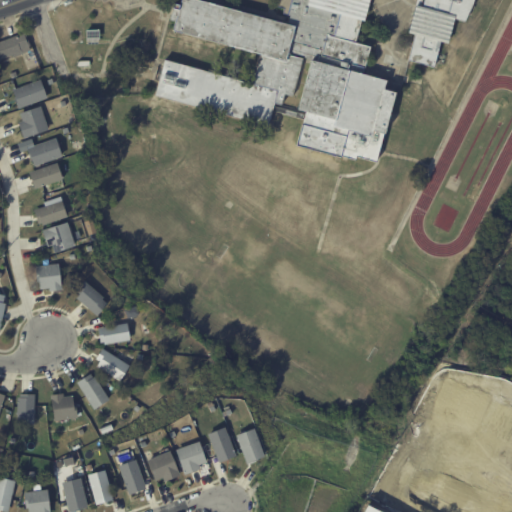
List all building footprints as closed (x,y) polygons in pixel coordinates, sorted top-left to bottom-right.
[(367,0),(362,20),(360,19),(354,42),(368,46),(361,73),(384,80),(382,89),(393,92),(374,161),(355,156),(354,159),(339,155),(339,157),(295,145),(304,112),(296,110),(309,59),(302,57),(291,96),(283,94),(280,104),(273,102),(267,125),(154,95),(163,59),(250,82),(258,54),(172,30),(174,21),(168,19),(171,7),(177,9),(179,0),(199,0),(286,24),(289,15),(281,13),(283,8),(276,6),(277,0),(367,0)] [(422,0),(471,0),(471,2),(462,21),(452,18),(445,42),(438,41),(431,66),(406,59),(413,34),(406,32),(413,4),(421,6),(422,0)] [(85,29),(98,29),(98,38),(97,38),(97,41),(90,42),(90,39),(85,39),(85,29)] [(30,49),(11,57),(10,55),(0,58),(0,40),(23,32),(30,49)] [(18,107),(14,95),(15,94),(13,88),(41,78),(48,96),(18,107)] [(20,111),(40,104),(48,128),(23,136),(18,120),(22,119),(20,111)] [(31,138),(17,143),(19,152),(27,149),(33,166),(61,156),(55,137),(33,144),(31,138)] [(35,187),(63,177),(57,161),(29,170),(35,187)] [(66,217),(60,196),(42,202),(43,206),(33,209),(38,225),(66,217)] [(42,228),(68,220),(75,244),(54,251),(52,243),(47,245),(42,228)] [(53,291),(48,291),(47,288),(38,289),(37,282),(35,282),(33,266),(56,263),(60,290),(53,291)] [(108,302),(98,314),(77,297),(81,293),(77,289),(85,280),(104,295),(102,297),(108,302)] [(98,337),(96,328),(125,323),(128,340),(102,345),(102,342),(99,343),(98,337)] [(116,358),(127,366),(117,381),(94,367),(98,362),(94,359),(100,349),(116,358)] [(92,409),(75,383),(88,374),(91,378),(93,377),(107,400),(92,409)] [(20,392),(35,392),(34,423),(17,422),(17,396),(20,396),(20,392)] [(73,418),(53,420),(51,393),(63,392),(63,396),(72,395),(72,402),(75,402),(77,418),(73,418)] [(218,460),(207,432),(223,426),(235,454),(218,460)] [(235,433),(246,462),(257,458),(256,457),(263,454),(253,427),(235,433)] [(174,448),(198,439),(205,460),(197,463),(199,467),(183,473),(174,448)] [(167,480),(163,482),(161,478),(154,481),(145,461),(168,451),(178,475),(167,480)] [(128,493),(118,464),(134,458),(144,487),(128,493)] [(108,499),(96,503),(88,473),(105,468),(114,498),(108,499)] [(87,505),(68,510),(61,481),(80,476),(87,505)] [(0,478),(13,481),(6,511),(3,511),(0,511),(0,478)] [(46,490),(48,511),(27,511),(27,508),(25,508),(22,493),(30,492),(30,486),(34,485),(35,491),(46,490)]
